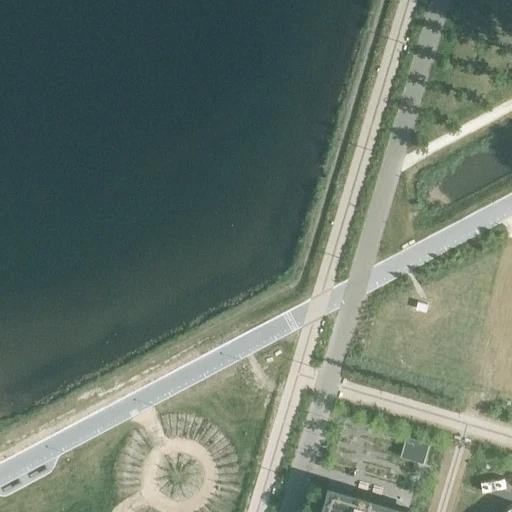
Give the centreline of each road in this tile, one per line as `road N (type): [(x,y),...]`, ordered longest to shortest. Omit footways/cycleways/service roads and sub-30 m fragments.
road 1 (unclassified): [(441,0),(288,511)]
road 2 (unknown): [(466,424),(511,277)]
